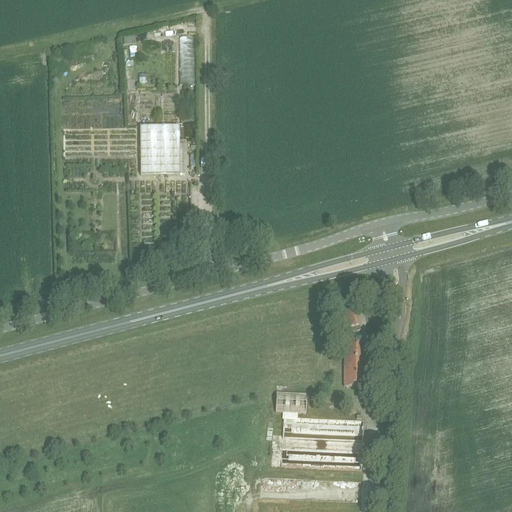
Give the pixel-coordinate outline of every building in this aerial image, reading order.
[(183,50),(184,81),(194,81),(193,50),(183,50)] [(86,78),(94,59),(88,57),(81,76),(86,78)] [(179,127),(140,128),(140,177),(179,176),(179,127)] [(359,327),(361,326),(357,310),(343,314),(345,319),(342,320),(345,330),(350,329),(351,333),(360,331),(359,327)] [(365,388),(366,341),(344,341),(344,388),(365,388)] [(305,412),(305,397),(276,397),(276,412),(305,412)] [(320,416),(319,426),(331,427),(330,437),(349,437),(350,417),(320,416)] [(273,439),(272,469),(290,469),(291,440),(273,439)]
